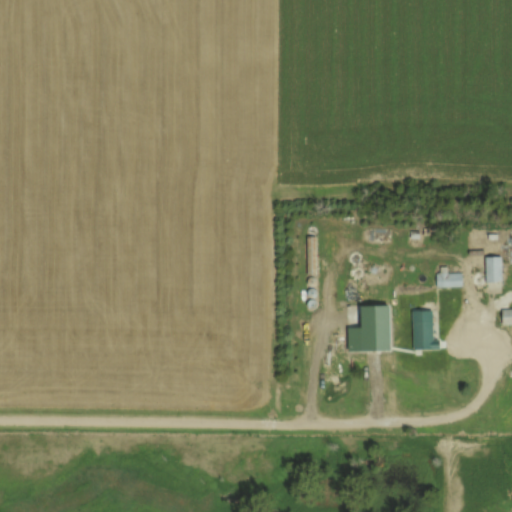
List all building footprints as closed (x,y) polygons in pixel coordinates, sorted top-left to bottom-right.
[(307,273),(296,272),(297,235),(308,235),(307,273)] [(319,235),(308,235),(308,273),(319,273),(319,235)] [(382,283),(384,268),(363,264),(365,253),(354,251),(352,262),(356,263),(354,275),(371,278),(370,281),(382,283)] [(504,293),(504,254),(486,254),(486,293),(504,293)] [(478,278),(477,255),(493,255),(493,278),(478,278)] [(511,322),(493,323),(492,308),(511,306),(511,322)] [(387,336),(372,335),(373,323),(388,324),(387,336)] [(465,338),(465,323),(446,323),(446,347),(474,347),(474,338),(465,338)] [(396,324),(382,324),(382,337),(396,337),(396,324)]
